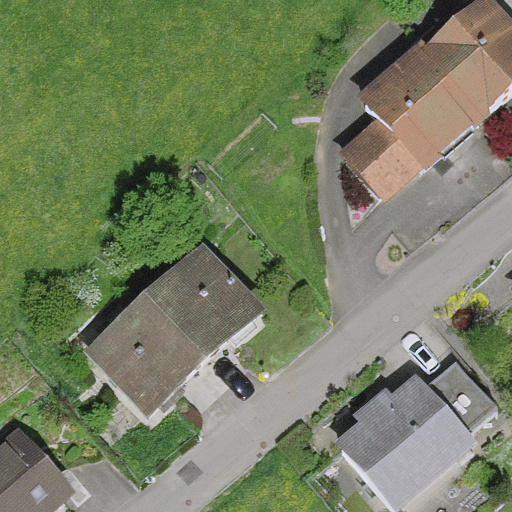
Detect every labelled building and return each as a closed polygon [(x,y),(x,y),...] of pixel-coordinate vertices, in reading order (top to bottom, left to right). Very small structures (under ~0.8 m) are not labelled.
[(477,128),(511,97),(511,46),(482,12),(421,64),(477,128)] [(413,173),(417,178),(477,128),(421,64),(362,114),(380,135),(342,168),(375,206),(413,173)] [(252,326),(196,265),(144,313),(200,374),(252,326)] [(91,361),(147,422),(200,374),(144,313),(91,361)] [(356,430),(362,437),(338,457),(383,511),(397,511),(466,454),(461,448),(494,421),(452,372),(420,399),(415,393),(391,413),(385,406),(356,430)] [(0,511),(53,511),(61,506),(14,448),(0,458),(0,511)]
